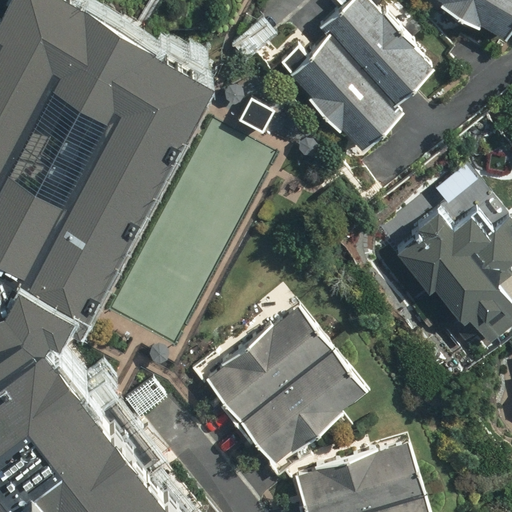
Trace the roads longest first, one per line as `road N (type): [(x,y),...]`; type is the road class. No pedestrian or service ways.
road 1 (residential): [(511,65),(377,168)]
road 2 (residential): [(171,403),(256,511)]
